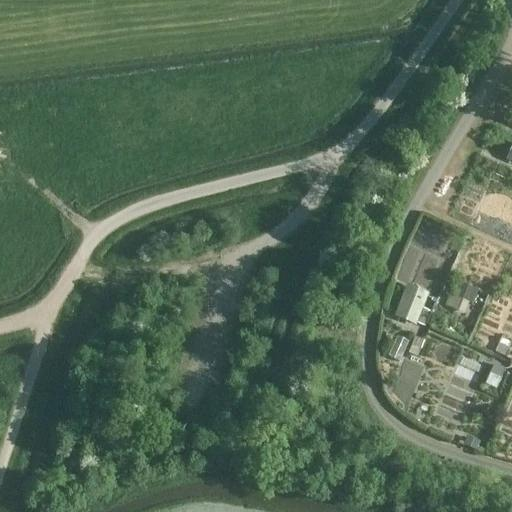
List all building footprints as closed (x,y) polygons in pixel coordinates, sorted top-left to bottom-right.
[(458,216),(511,237),(511,185),(476,171),(458,216)] [(421,251),(451,254),(454,227),(424,223),(421,251)] [(459,284),(453,297),(472,305),(478,292),(459,284)] [(407,287),(395,317),(417,325),(417,324),(425,327),(430,316),(421,312),(428,295),(407,287)] [(423,343),(415,339),(408,355),(417,358),(423,343)] [(511,344),(502,340),(495,354),(511,361),(511,344)] [(488,378),(499,383),(504,370),(493,366),(488,378)] [(463,446),(476,451),(480,443),(466,437),(463,446)]
